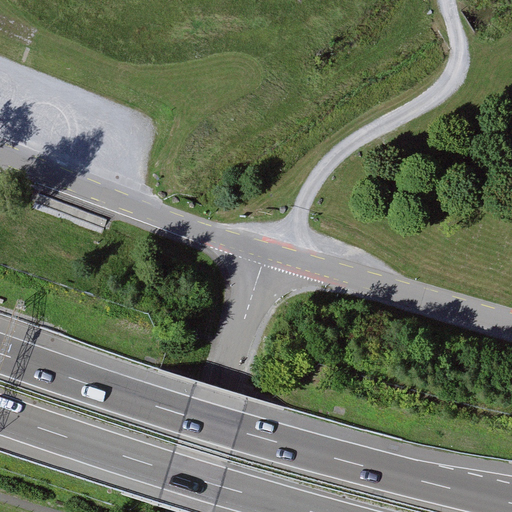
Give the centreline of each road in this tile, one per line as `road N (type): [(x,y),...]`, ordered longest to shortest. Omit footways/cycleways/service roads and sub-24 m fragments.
road 1 (motorway): [(511,502),(184,415),(0,352)]
road 2 (track): [(448,0),(460,60),(444,88),(345,151),(266,251)]
road 3 (motorway): [(0,416),(307,511)]
road 4 (unclassified): [(0,154),(266,251)]
road 5 (unclassified): [(185,511),(266,251)]
road 6 (unclassified): [(266,251),(511,326)]
